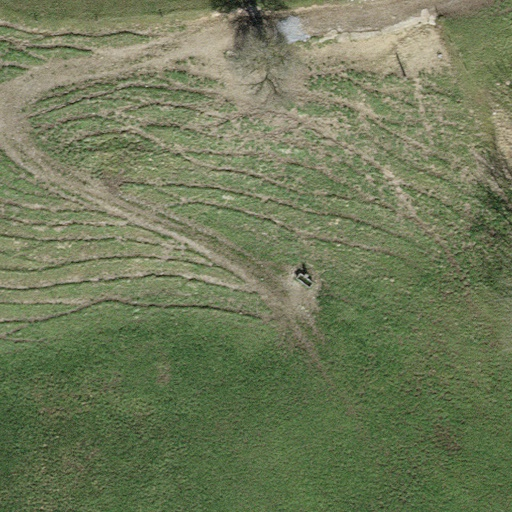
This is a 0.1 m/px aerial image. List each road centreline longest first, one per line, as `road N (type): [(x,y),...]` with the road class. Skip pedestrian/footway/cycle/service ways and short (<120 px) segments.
road 1 (track): [(0,122),(350,35),(425,0)]
road 2 (track): [(307,327),(27,189),(0,137)]
